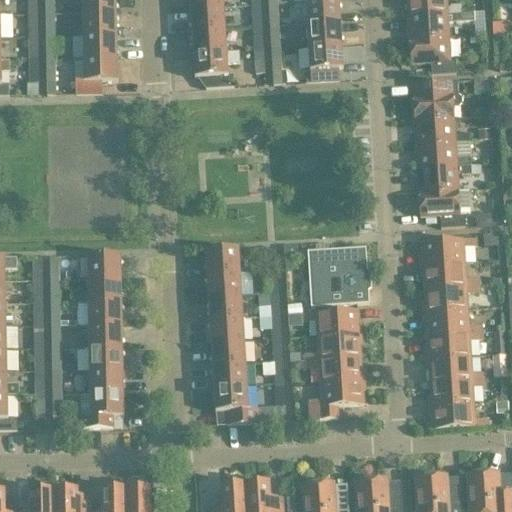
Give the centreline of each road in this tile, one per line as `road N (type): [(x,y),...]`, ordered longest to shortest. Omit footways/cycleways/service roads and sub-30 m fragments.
road 1 (residential): [(176,465),(156,0)]
road 2 (residential): [(402,446),(373,0)]
road 3 (residential): [(176,465),(402,446)]
road 4 (residential): [(0,469),(176,465)]
